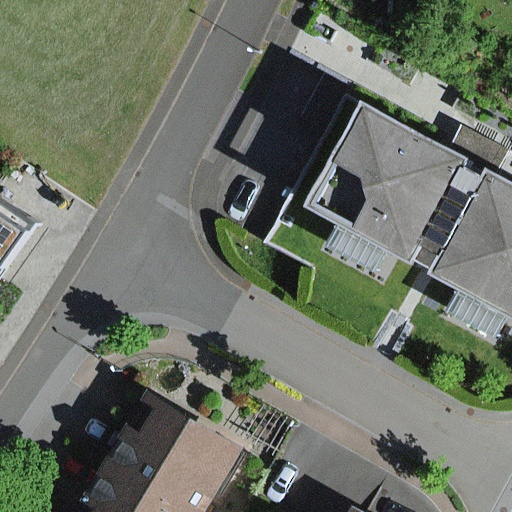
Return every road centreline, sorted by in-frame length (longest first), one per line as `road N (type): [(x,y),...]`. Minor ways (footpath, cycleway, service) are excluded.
road 1 (residential): [(120,260),(511,481)]
road 2 (residential): [(120,260),(253,0)]
road 3 (residential): [(0,452),(120,260)]
